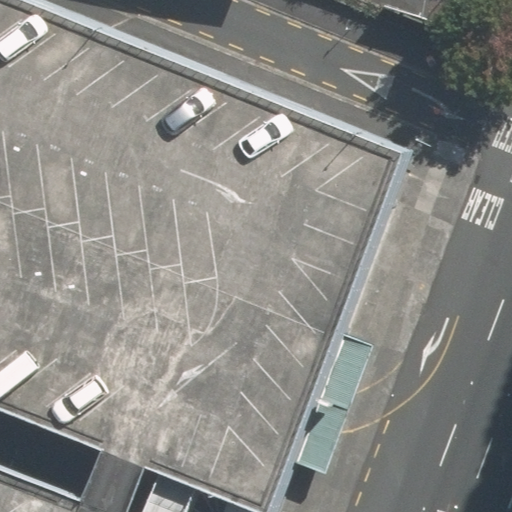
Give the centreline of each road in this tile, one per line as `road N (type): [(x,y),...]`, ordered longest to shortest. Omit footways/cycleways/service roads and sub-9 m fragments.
road 1 (residential): [(183,0),(511,131)]
road 2 (primary): [(511,382),(463,511)]
